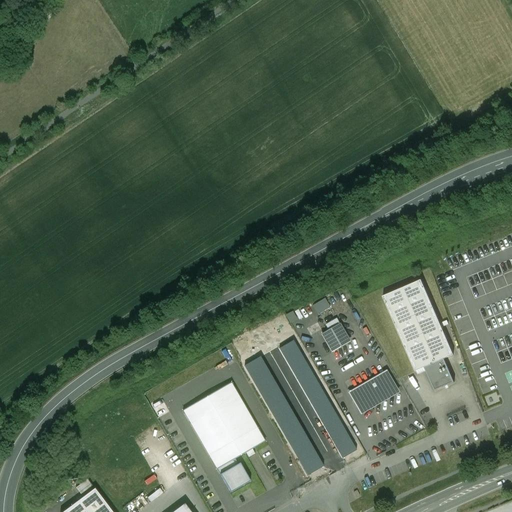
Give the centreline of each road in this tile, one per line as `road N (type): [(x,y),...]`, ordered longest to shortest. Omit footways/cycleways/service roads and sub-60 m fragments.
road 1 (primary): [(3,511),(19,451),(85,382),(416,200),(511,158)]
road 2 (unknown): [(362,426),(414,398),(410,390),(389,365),(339,381)]
